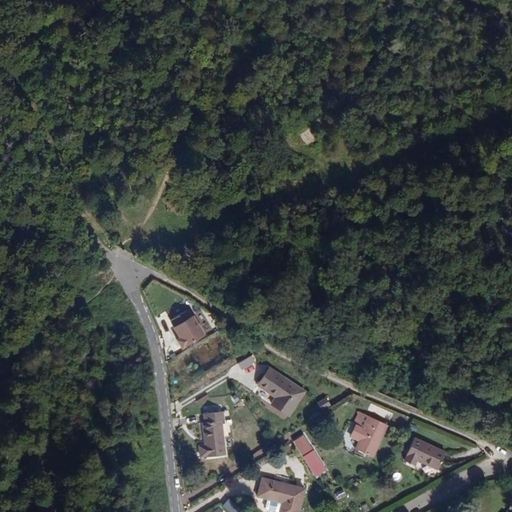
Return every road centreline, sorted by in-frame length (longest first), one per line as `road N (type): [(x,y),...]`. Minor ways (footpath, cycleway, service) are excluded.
road 1 (track): [(339,185),(188,112),(23,60),(83,0)]
road 2 (track): [(231,0),(121,262)]
road 3 (track): [(121,262),(0,10)]
road 4 (residential): [(176,511),(158,350),(121,262)]
road 5 (track): [(342,0),(339,185)]
road 6 (track): [(511,251),(339,185)]
